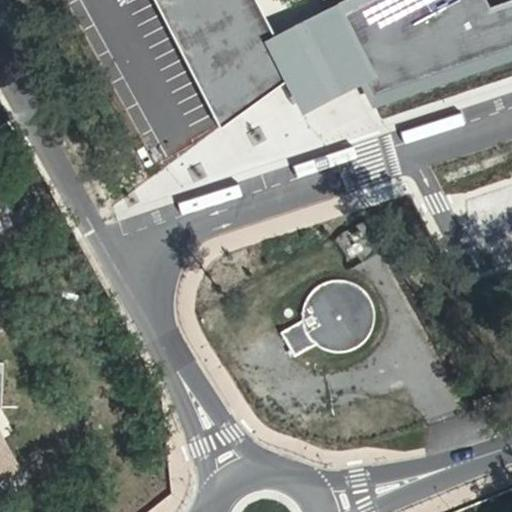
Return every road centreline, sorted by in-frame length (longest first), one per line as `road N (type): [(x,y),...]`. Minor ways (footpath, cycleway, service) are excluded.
road 1 (residential): [(39,99),(246,473)]
road 2 (secondary): [(511,449),(306,484)]
road 3 (secondary): [(364,511),(511,449)]
